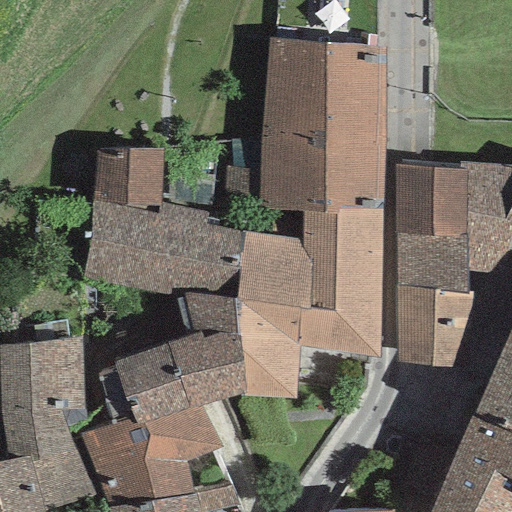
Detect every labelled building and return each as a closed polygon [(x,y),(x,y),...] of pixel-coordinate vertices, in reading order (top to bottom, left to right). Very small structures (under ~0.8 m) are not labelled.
[(269,39),(258,207),(303,208),(382,210),(383,48),(269,39)] [(162,150),(97,149),(93,202),(159,206),(162,150)] [(511,235),(511,166),(459,162),(458,170),(465,170),(468,271),(505,275),(509,234),(511,235)] [(458,170),(394,165),(396,363),(453,370),(475,294),(467,293),(468,271),(465,170),(458,170)] [(159,206),(93,202),(84,278),(184,299),(188,334),(239,338),(237,303),(244,231),(206,225),(207,214),(159,206)] [(293,400),(300,348),(379,357),(382,210),(303,208),(302,241),(244,231),(237,303),(239,338),(244,395),(293,400)] [(511,327),(473,415),(511,428),(511,327)] [(188,334),(113,364),(115,370),(98,376),(110,425),(133,418),(137,426),(202,406),(244,395),(239,338),(188,334)] [(85,421),(80,338),(0,345),(0,402),(0,412),(7,461),(28,457),(43,511),(45,511),(94,495),(66,427),(85,421)] [(185,463),(223,447),(202,406),(137,426),(133,418),(110,425),(79,434),(109,507),(193,495),(192,489),(185,463)] [(511,511),(511,428),(473,415),(429,511),(511,511)] [(7,461),(0,462),(0,511),(43,511),(28,457),(7,461)] [(197,511),(204,511),(237,506),(227,482),(192,489),(193,495),(197,511)] [(109,507),(109,511),(197,511),(193,495),(109,507)]
